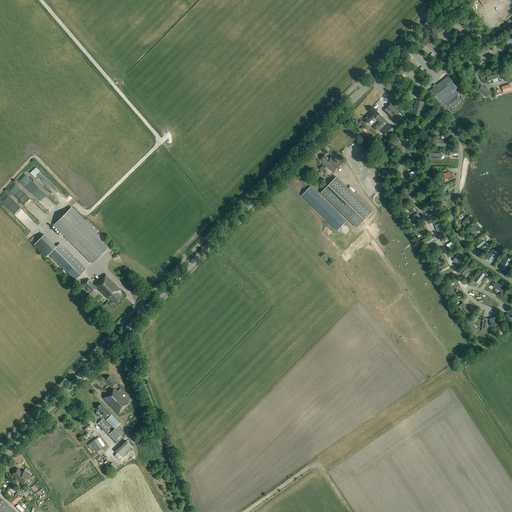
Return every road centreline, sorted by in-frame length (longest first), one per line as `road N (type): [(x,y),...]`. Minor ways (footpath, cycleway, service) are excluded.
road 1 (primary): [(0,458),(452,0)]
road 2 (track): [(45,223),(67,200),(86,212),(160,142),(40,0)]
